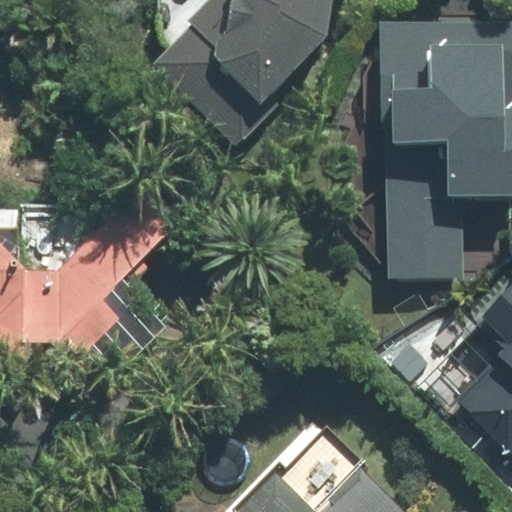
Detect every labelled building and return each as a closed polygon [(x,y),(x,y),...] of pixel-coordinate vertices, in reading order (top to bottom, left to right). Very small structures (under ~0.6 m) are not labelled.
[(171,0),(167,5),(152,69),(239,157),(330,66),(340,0),(171,0)] [(511,28),(373,37),(383,293),(465,292),(461,213),(511,211),(511,28)] [(173,241),(134,207),(0,211),(0,369),(61,425),(159,341),(115,290),(173,241)] [(511,297),(427,382),(511,465),(511,297)] [(243,511),(181,511),(178,509),(174,511),(398,511),(363,480),(333,511),(301,511),(272,485),(243,511)]
